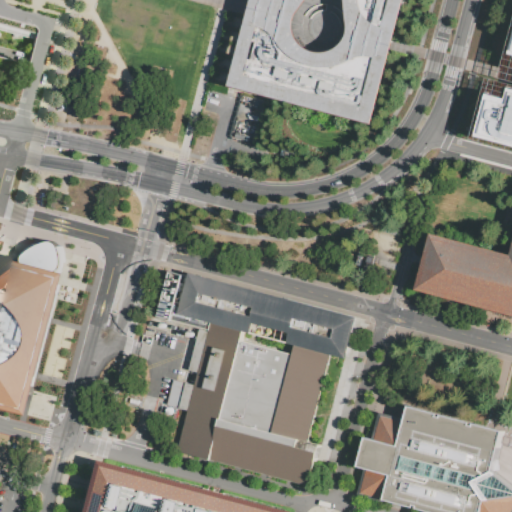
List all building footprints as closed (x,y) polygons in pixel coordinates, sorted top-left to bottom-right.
[(352,31),(350,7),(349,0),(409,0),(376,127),(231,87),(254,0),(311,0),(299,19),(297,29),(301,38),(307,45),(315,51),(327,53),(339,50),(349,41),(352,31)] [(325,7),(331,8),(338,11),(342,16),(345,22),(346,29),(345,36),(342,41),(337,46),(331,49),(324,50),(318,49),(312,45),(307,41),(305,35),(304,28),(305,22),(308,16),(312,11),(318,8),(325,7)] [(511,140),(478,131),(490,87),(509,92),(511,82),(511,140)] [(511,251),(511,314),(416,290),(431,231),(511,251)] [(0,404),(29,413),(67,272),(61,270),(62,267),(63,263),(63,259),(62,253),(60,246),(58,247),(57,245),(55,242),(53,241),(51,241),(48,241),(41,243),(35,245),(35,244),(31,245),(27,248),(24,251),(21,254),(22,256),(21,259),(21,261),(12,259),(0,269),(0,404)] [(169,271),(190,277),(191,274),(358,318),(347,358),(333,354),(280,340),(210,321),(208,328),(161,316),(157,315),(169,271)] [(208,328),(210,321),(280,340),(333,354),(310,441),(321,444),(310,483),(187,450),(198,410),(168,402),(174,379),(195,385),(198,371),(183,367),(190,339),(157,330),(161,316),(208,328)] [(406,417),(410,404),(489,425),(504,429),(496,463),(494,470),(511,484),(511,511),(434,511),(358,491),(365,466),(359,465),(363,450),(368,436),(373,437),(380,410),(406,417)] [(298,511),(102,460),(88,511),(298,511)]
